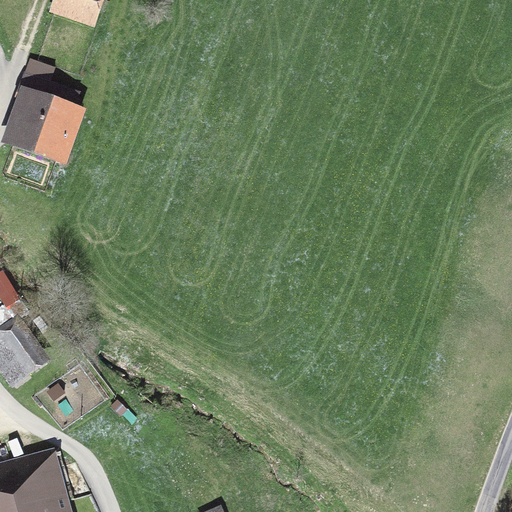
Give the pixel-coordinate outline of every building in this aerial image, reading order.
[(57,0),(56,5),(87,16),(92,0),(57,0)] [(28,99),(14,139),(58,154),(71,116),(67,114),(74,94),(26,78),(20,97),(28,99)] [(5,269),(0,271),(0,295),(3,302),(18,294),(5,269)] [(49,356),(27,323),(0,340),(0,367),(10,382),(49,356)] [(0,511),(63,511),(48,456),(37,459),(36,455),(0,465),(0,511)]
